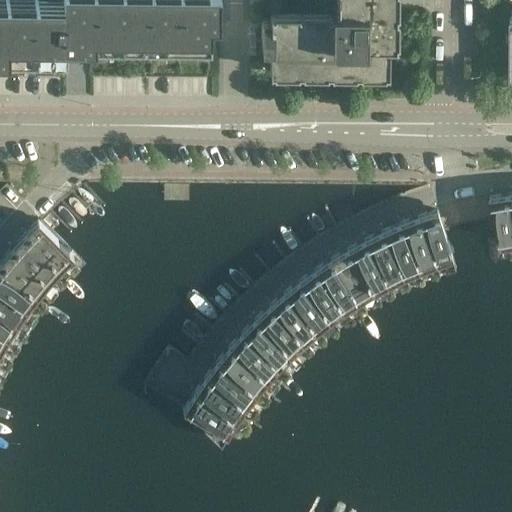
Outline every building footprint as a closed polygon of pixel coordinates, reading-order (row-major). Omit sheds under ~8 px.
[(0,0),(0,58),(64,59),(64,55),(87,55),(87,45),(209,45),(209,21),(218,21),(217,0),(44,0),(45,1),(0,0)] [(269,17),(261,17),(260,46),(269,46),(269,73),(387,74),(387,42),(393,42),(393,0),(336,0),(336,12),(269,12),(269,17)] [(490,198),(494,218),(498,244),(511,242),(511,215),(509,195),(490,198)] [(452,256),(439,217),(437,211),(418,217),(434,262),(452,256)] [(400,224),(418,268),(434,262),(418,217),(400,224)] [(25,235),(59,268),(71,256),(39,221),(25,235)] [(400,224),(383,232),(403,275),(418,268),(400,224)] [(365,240),(387,282),(403,275),(383,232),(365,240)] [(12,249),(47,281),(59,268),(25,235),(12,249)] [(365,240),(348,250),(372,290),(387,282),(365,240)] [(12,249),(0,263),(0,264),(36,294),(47,281),(12,249)] [(348,250),(332,259),(357,299),(372,290),(348,250)] [(357,299),(332,259),(316,270),(343,309),(357,299)] [(0,264),(0,288),(26,307),(36,294),(0,264)] [(316,270),(300,281),(329,319),(343,309),(316,270)] [(329,319),(300,281),(285,294),(315,330),(329,319)] [(0,310),(16,322),(26,307),(0,288),(0,310)] [(285,294),(270,306),(302,341),(315,330),(285,294)] [(302,341),(270,306),(256,319),(289,353),(302,341)] [(0,310),(0,331),(7,336),(16,322),(0,310)] [(256,319),(243,333),(277,365),(289,353),(256,319)] [(266,378),(277,365),(243,333),(230,348),(266,378)] [(230,348),(218,363),(255,392),(266,378),(230,348)] [(206,378),(245,406),(255,392),(218,363),(206,378)] [(206,378),(195,394),(235,420),(245,406),(206,378)] [(195,394),(186,410),(185,411),(206,423),(203,427),(221,444),(235,420),(195,394)]
